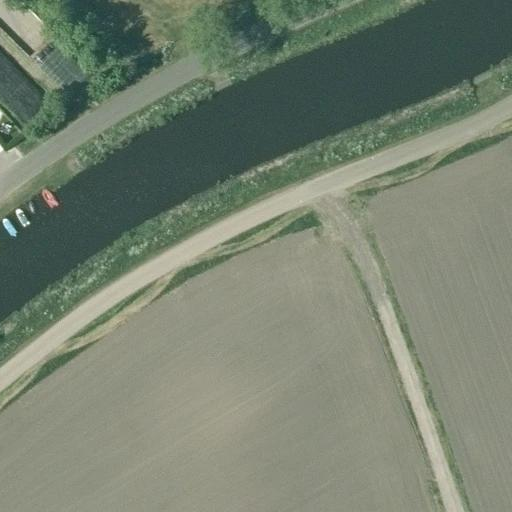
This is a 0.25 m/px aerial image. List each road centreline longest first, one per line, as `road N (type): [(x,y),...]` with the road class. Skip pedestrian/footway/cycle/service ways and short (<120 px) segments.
road 1 (unclassified): [(0,378),(90,309),(217,232),(511,104)]
road 2 (tertiary): [(0,187),(311,0)]
